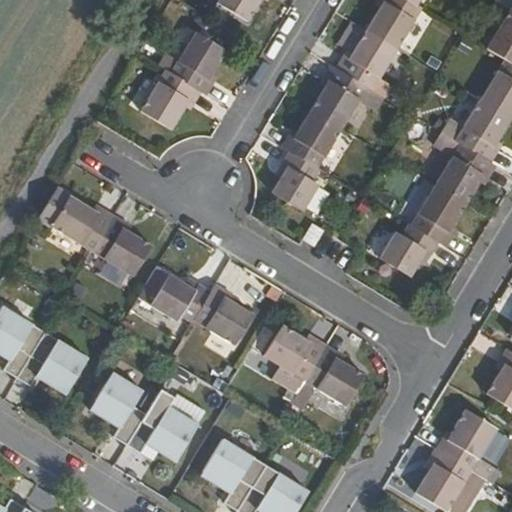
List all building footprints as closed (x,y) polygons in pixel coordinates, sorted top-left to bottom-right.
[(219,0),(217,3),(248,22),(260,0),(219,0)] [(385,0),(380,9),(366,33),(395,51),(421,9),(416,5),(406,0),(385,0)] [(377,0),(375,5),(380,9),(385,0),(377,0)] [(511,8),(486,49),(504,60),(511,64),(511,8)] [(352,55),(342,72),(366,87),(385,99),(392,86),(379,79),(395,51),(366,33),(353,25),(340,47),(352,55)] [(196,32),(171,73),(192,86),(197,89),(202,92),(213,74),(227,51),(196,32)] [(347,52),(336,68),(342,72),(352,55),(347,52)] [(511,64),(504,60),(478,102),(508,120),(511,113),(511,64)] [(331,66),(321,83),(326,86),(336,68),(331,66)] [(161,67),(136,108),(167,126),(181,103),(192,86),(171,73),(161,67)] [(326,86),(312,109),(341,127),(366,87),(342,72),(336,68),(326,86)] [(213,74),(202,92),(207,95),(218,77),(213,74)] [(192,86),(181,103),(187,106),(197,89),(192,86)] [(478,102),(461,130),(439,116),(432,128),(484,160),(495,142),(508,120),(478,102)] [(297,133),(287,150),(290,152),(317,168),(341,127),(312,109),(297,133)] [(451,158),(435,185),(465,204),(479,180),(489,163),(484,160),(432,128),(424,141),(451,158)] [(292,130),(282,147),(287,150),(297,133),(292,130)] [(495,142),(484,160),(489,163),(500,146),(495,142)] [(272,193),(301,211),(317,185),(311,182),(319,169),(317,168),(290,152),(282,164),(287,168),(281,178),(272,193)] [(489,163),(479,180),(484,184),(495,166),(489,163)] [(282,164),(275,175),(281,178),(287,168),(282,164)] [(435,185),(410,226),(436,241),(440,244),(450,227),(465,204),(435,185)] [(38,217),(92,250),(110,220),(93,210),(57,188),(38,217)] [(93,210),(110,220),(113,215),(97,204),(93,210)] [(110,220),(128,231),(131,226),(113,215),(110,220)] [(110,220),(92,250),(133,275),(151,245),(128,231),(110,220)] [(394,232),(378,258),(408,277),(417,262),(424,251),(429,254),(436,241),(410,226),(407,224),(400,235),(394,232)] [(317,227),(308,242),(318,248),(328,233),(317,227)] [(450,227),(440,244),(445,247),(456,230),(450,227)] [(424,251),(417,262),(422,265),(429,254),(424,251)] [(184,283),(170,274),(156,266),(138,296),(152,305),(178,321),(181,315),(192,322),(193,319),(210,292),(199,285),(196,290),(184,283)] [(184,283),(196,290),(199,285),(187,278),(184,283)] [(211,290),(229,301),(233,295),(215,285),(211,290)] [(193,319),(234,345),(252,315),(229,301),(211,290),(210,292),(193,319)] [(0,347),(6,346),(15,351),(9,361),(3,370),(16,379),(44,333),(31,324),(18,317),(1,306),(0,308),(0,347)] [(263,357),(293,374),(286,387),(297,393),(323,352),(305,342),(281,327),(263,357)] [(42,368),(50,373),(52,379),(48,385),(66,395),(87,359),(71,348),(58,340),(44,333),(16,379),(30,387),(36,377),(42,368)] [(305,342),(323,352),(326,347),(309,336),(305,342)] [(0,347),(0,355),(9,361),(15,351),(6,346),(0,347)] [(323,352),(339,363),(343,358),(326,347),(323,352)] [(511,351),(507,348),(496,366),(502,369),(511,352),(511,351)] [(323,352),(297,393),(290,406),(302,413),(316,390),(345,407),(363,378),(339,363),(323,352)] [(511,352),(502,369),(487,393),(511,408),(511,352)] [(36,377),(48,385),(52,379),(50,373),(42,368),(36,377)] [(142,392),(111,373),(89,410),(106,420),(109,415),(116,412),(125,418),(119,428),(113,437),(127,445),(140,454),(146,444),(152,434),(160,439),(162,447),(158,452),(176,462),(198,426),(181,416),(168,408),(167,407),(158,423),(133,407),(142,392)] [(441,450),(471,468),(486,477),(488,479),(495,468),(478,457),(496,427),(466,409),(452,433),(441,450)] [(109,415),(106,420),(119,428),(125,418),(116,412),(109,415)] [(447,429),(436,447),(441,450),(452,433),(447,429)] [(146,444),(158,452),(162,447),(160,439),(152,434),(146,444)] [(220,480),(227,479),(235,484),(230,494),(224,504),(237,511),(265,466),(252,457),(239,450),(222,439),(200,476),(217,486),(220,480)] [(436,447),(426,464),(431,467),(441,450),(436,447)] [(431,467),(416,491),(446,509),(447,508),(471,468),(441,450),(431,467)] [(262,501),(270,506),(272,511),(295,511),(308,492),(291,481),(278,474),(265,466),(237,511),(255,511),(256,510),(262,501)] [(471,468),(447,508),(454,511),(463,511),(486,477),(471,468)] [(220,480),(217,486),(230,494),(235,484),(227,479),(220,480)] [(1,511),(20,511),(24,507),(10,499),(1,511)] [(256,510),(259,511),(272,511),(270,506),(262,501),(256,510)]
